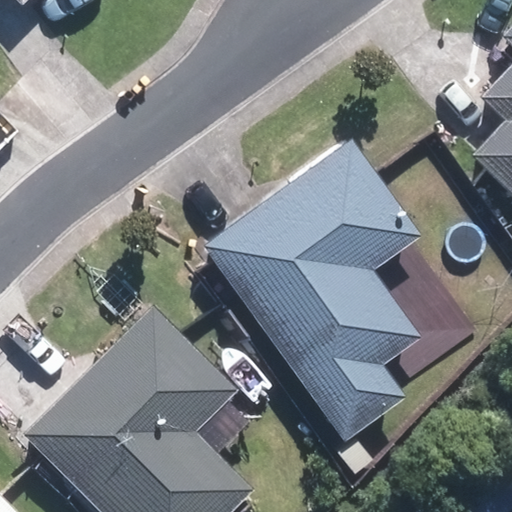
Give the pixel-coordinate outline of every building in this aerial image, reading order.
[(511,69),(490,92),(511,112),(511,117),(481,151),(511,181),(511,69)] [(213,244),(351,435),(410,393),(387,360),(427,331),(379,266),(425,233),(358,139),(213,244)] [(124,258),(100,230),(41,281),(66,309),(124,258)] [(27,431),(106,511),(221,511),(251,483),(194,426),(236,385),(155,304),(27,431)] [(0,511),(12,511),(0,499),(0,511)]
